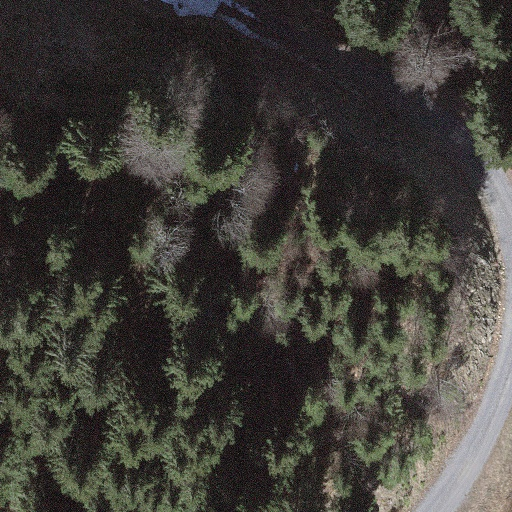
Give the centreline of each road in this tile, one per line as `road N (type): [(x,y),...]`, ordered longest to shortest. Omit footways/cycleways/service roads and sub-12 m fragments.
road 1 (track): [(511,233),(462,146),(213,0)]
road 2 (track): [(440,511),(496,405),(511,323)]
